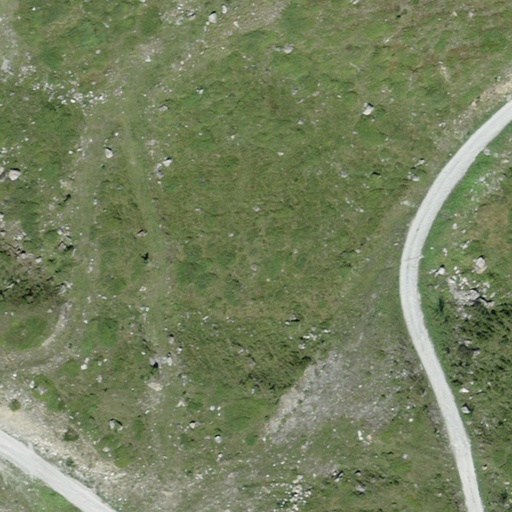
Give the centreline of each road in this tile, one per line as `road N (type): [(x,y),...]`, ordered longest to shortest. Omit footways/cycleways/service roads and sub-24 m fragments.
road 1 (track): [(511,106),(398,253),(398,306),(458,511)]
road 2 (track): [(104,511),(0,445)]
